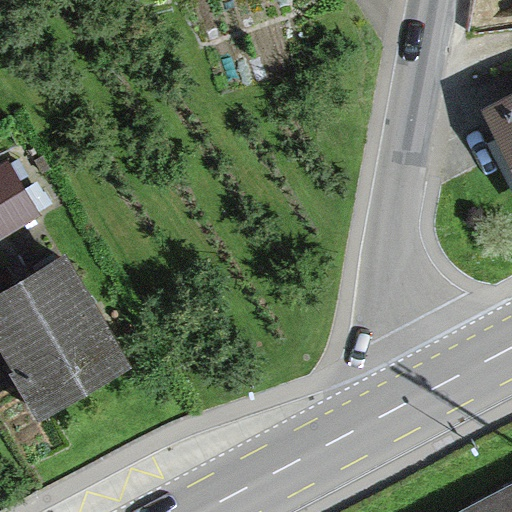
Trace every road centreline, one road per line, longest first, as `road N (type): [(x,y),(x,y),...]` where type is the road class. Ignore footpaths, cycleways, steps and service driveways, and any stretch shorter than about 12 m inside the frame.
road 1 (tertiary): [(430,0),(390,264),(405,339),(432,389)]
road 2 (primary): [(432,389),(202,511)]
